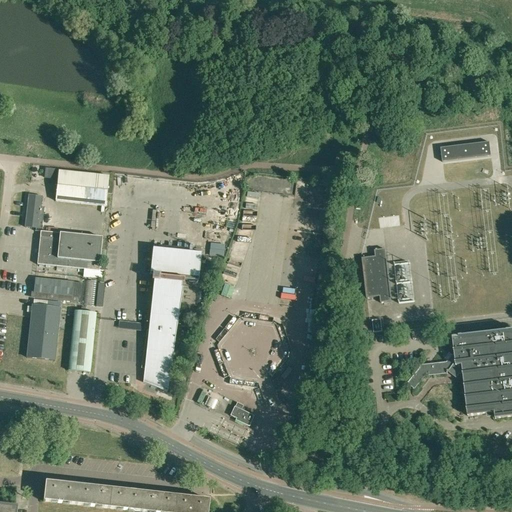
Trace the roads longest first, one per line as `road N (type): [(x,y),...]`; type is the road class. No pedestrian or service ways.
road 1 (tertiary): [(266,489),(136,426),(44,404)]
road 2 (residential): [(208,490),(36,473)]
